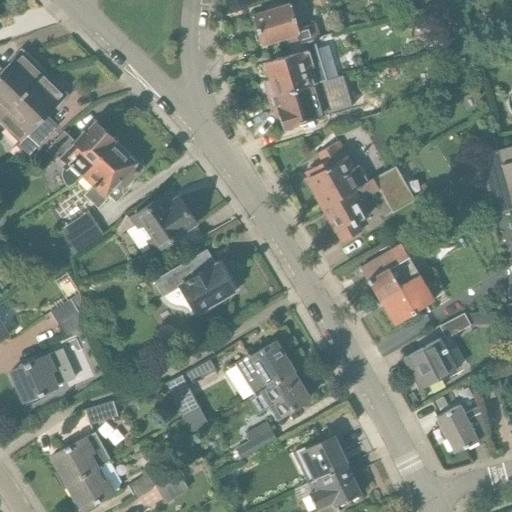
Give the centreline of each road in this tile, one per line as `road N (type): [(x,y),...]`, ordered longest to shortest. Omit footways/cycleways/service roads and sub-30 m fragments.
road 1 (residential): [(424,495),(260,208),(197,121)]
road 2 (residential): [(74,0),(197,121)]
road 3 (residential): [(197,121),(197,0)]
